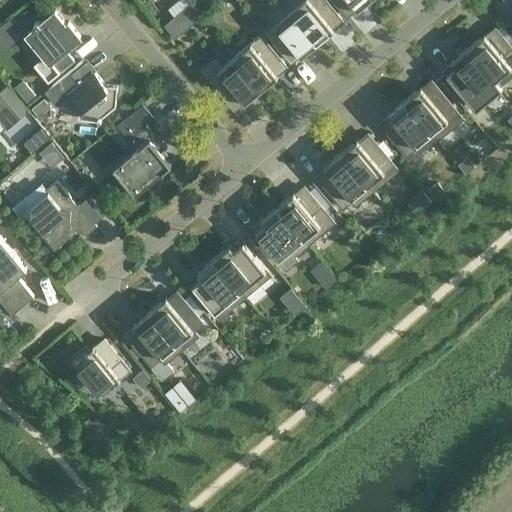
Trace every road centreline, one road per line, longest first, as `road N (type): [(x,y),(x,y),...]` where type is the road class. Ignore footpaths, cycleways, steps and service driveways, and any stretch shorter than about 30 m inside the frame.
road 1 (residential): [(242,173),(448,0)]
road 2 (residential): [(242,173),(101,0)]
road 3 (residential): [(87,290),(129,269),(242,173)]
